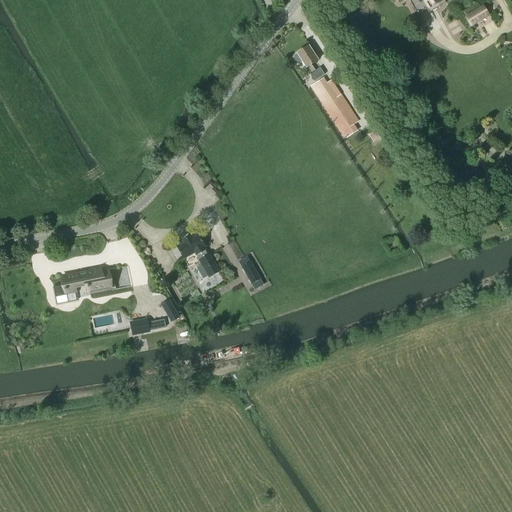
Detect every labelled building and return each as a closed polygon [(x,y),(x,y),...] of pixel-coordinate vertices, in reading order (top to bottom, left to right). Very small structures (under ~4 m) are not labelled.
[(408,0),(416,14),(426,9),(428,13),(446,3),(443,0),(440,0),(408,0)] [(489,16),(483,6),(465,17),(471,27),(489,16)] [(297,53),(298,54),(294,56),(294,58),(297,63),(299,63),(302,61),(315,81),(325,74),(320,67),(316,70),(312,64),(318,60),(309,45),(297,53)] [(318,81),(310,87),(335,124),(345,140),(345,139),(358,131),(354,125),(359,122),(341,94),(341,95),(331,80),(327,83),(322,87),(318,81)] [(184,243),(177,247),(184,259),(190,269),(196,265),(204,278),(208,275),(210,278),(220,272),(210,254),(208,255),(204,248),(206,246),(199,234),(193,238),(191,235),(182,241),(184,243)] [(264,285),(248,257),(239,262),(255,290),(264,285)] [(64,285),(58,286),(58,287),(59,295),(66,294),(70,293),(75,292),(74,287),(75,287),(77,287),(88,285),(89,293),(90,292),(98,291),(110,288),(111,288),(110,287),(107,271),(100,272),(100,269),(93,270),(87,272),(87,271),(85,271),(86,272),(78,273),(77,273),(77,274),(62,277),(63,277),(63,282),(64,285)] [(169,301),(161,305),(171,322),(178,318),(169,301)] [(132,323),(130,323),(131,328),(133,335),(149,332),(149,331),(165,328),(164,320),(150,323),(147,323),(147,320),(145,320),(132,323)]
